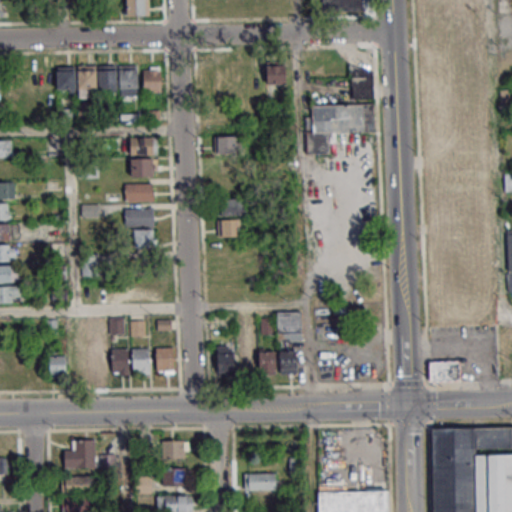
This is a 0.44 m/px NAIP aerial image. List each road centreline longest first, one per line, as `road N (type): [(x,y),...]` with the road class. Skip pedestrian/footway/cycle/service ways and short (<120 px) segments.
road 1 (residential): [(174,0),(195,410)]
road 2 (residential): [(0,39),(390,29)]
road 3 (tertiary): [(405,406),(390,29)]
road 4 (tertiary): [(0,413),(216,410)]
road 5 (tertiary): [(216,410),(405,406)]
